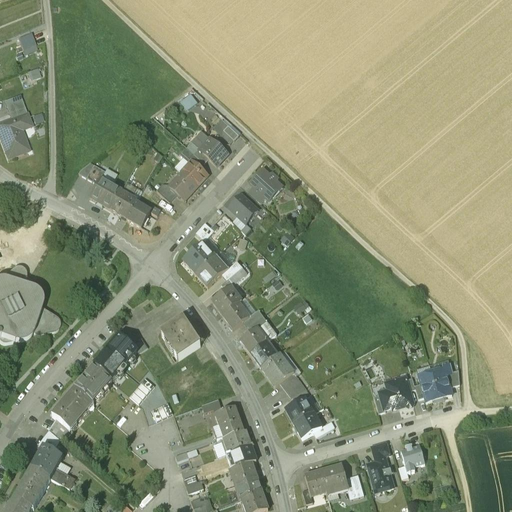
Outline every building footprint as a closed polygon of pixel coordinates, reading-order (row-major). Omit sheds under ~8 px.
[(18,43),(23,53),(36,48),(31,37),(18,43)] [(41,80),(38,71),(27,76),(30,84),(41,80)] [(9,117),(24,111),(19,99),(4,105),(9,117)] [(191,99),(181,106),(186,113),(196,106),(191,99)] [(11,123),(27,117),(24,111),(9,117),(11,123)] [(0,126),(0,141),(7,162),(29,154),(25,145),(23,146),(18,133),(31,128),(27,117),(11,123),(0,126)] [(42,118),(33,120),(36,129),(44,126),(42,118)] [(215,130),(231,146),(233,144),(234,144),(239,139),(222,123),(215,130)] [(227,158),(204,137),(198,142),(195,141),(188,148),(188,149),(186,151),(193,158),(199,152),(200,154),(209,163),(216,169),(227,158)] [(189,167),(191,165),(194,167),(198,162),(193,158),(186,151),(180,159),(189,167)] [(193,158),(198,162),(204,168),(209,163),(200,154),(199,152),(193,158)] [(189,167),(180,176),(197,191),(208,179),(194,167),(191,165),(189,167)] [(101,183),(102,183),(106,176),(90,166),(80,173),(78,177),(97,189),(101,183)] [(119,177),(108,172),(106,176),(102,183),(112,189),(119,177)] [(269,180),(263,174),(251,188),(253,190),(265,201),(269,204),(281,191),(275,185),(278,182),(272,177),(269,180)] [(185,204),(197,191),(180,176),(169,189),(168,189),(178,198),(185,204)] [(90,201),(110,213),(121,194),(112,189),(102,183),(101,183),(97,189),(90,201)] [(110,213),(126,222),(136,206),(131,203),(137,194),(125,188),(121,194),(110,213)] [(169,206),(178,198),(168,189),(169,189),(169,188),(161,189),(156,194),(169,206)] [(265,201),(253,190),(248,195),(261,206),(265,201)] [(131,203),(136,206),(142,195),(137,193),(137,194),(131,203)] [(258,214),(241,198),(229,212),(246,227),(258,214)] [(146,212),(136,206),(126,222),(142,231),(150,216),(151,214),(146,212)] [(149,206),(146,212),(151,214),(150,216),(157,220),(161,213),(149,206)] [(195,237),(205,245),(214,234),(205,226),(195,237)] [(289,248),(297,239),(289,233),(281,242),(289,248)] [(195,278),(196,278),(215,260),(202,246),(194,253),(194,254),(183,264),(195,278)] [(215,260),(196,278),(208,291),(222,279),(228,274),(227,273),(215,260)] [(222,279),(226,284),(243,271),(237,264),(227,273),(228,274),(222,279)] [(0,345),(3,347),(13,345),(16,347),(22,347),(27,344),(31,341),(33,335),(35,338),(38,340),(43,339),(56,336),(59,333),(60,329),(60,325),(57,322),(41,312),(42,307),(42,302),(40,298),(36,294),(26,290),(27,277),(26,273),(22,271),(19,270),(16,270),(1,283),(0,283),(0,345)] [(221,289),(225,294),(231,290),(248,277),(243,271),(226,284),(221,289)] [(273,272),(264,279),(268,284),(277,277),(273,272)] [(276,290),(283,287),(281,280),(274,283),(276,290)] [(211,305),(222,319),(238,307),(242,304),(231,290),(225,294),(211,305)] [(300,317),(312,312),(308,302),(296,307),(300,317)] [(249,320),(238,307),(222,319),(233,333),(244,325),(245,324),(249,321),(249,320)] [(244,325),(248,330),(258,322),(263,318),(259,313),(249,320),(249,321),(245,324),(244,325)] [(263,318),(258,322),(263,328),(257,333),(266,345),(277,337),(263,318)] [(248,330),(252,335),(256,332),(257,333),(263,328),(258,322),(248,330)] [(183,323),(161,338),(178,363),(200,348),(183,323)] [(240,344),(250,357),(266,345),(257,333),(256,332),(252,335),(240,344)] [(132,333),(120,340),(137,354),(138,357),(148,350),(141,341),(140,342),(136,337),(135,338),(132,333)] [(94,370),(112,385),(137,354),(120,340),(119,339),(94,370)] [(250,357),(261,371),(277,359),(266,345),(250,357)] [(301,375),(285,353),(279,357),(296,379),(301,375)] [(279,357),(277,359),(261,371),(272,385),(275,382),(290,371),(279,357)] [(443,372),(431,376),(439,402),(452,399),(449,391),(446,379),(452,377),(452,376),(449,368),(442,370),(443,372)] [(94,370),(75,392),(91,406),(92,407),(112,385),(94,370)] [(306,393),(290,371),(275,382),(290,402),(292,401),(306,393)] [(446,379),(449,391),(459,388),(458,374),(452,376),(452,377),(446,379)] [(426,406),(439,402),(431,376),(418,380),(420,387),(424,401),(426,406)] [(406,383),(405,380),(385,386),(387,393),(379,396),(379,399),(384,414),(385,413),(398,410),(398,411),(406,409),(408,411),(412,410),(413,407),(409,394),(406,383)] [(130,399),(138,407),(154,389),(145,381),(130,399)] [(412,381),(406,383),(409,394),(415,393),(414,389),(412,381)] [(420,387),(414,389),(415,393),(418,403),(424,401),(420,387)] [(86,412),(91,406),(75,392),(52,419),(56,422),(69,433),(71,434),(69,432),(74,426),(76,428),(88,414),(86,412)] [(310,400),(306,393),(292,401),(295,407),(304,402),(304,403),(310,400)] [(384,414),(379,399),(374,400),(378,417),(385,415),(385,413),(384,414)] [(285,413),(294,428),(312,417),(304,403),(304,402),(295,407),(285,413)] [(213,413),(215,418),(222,415),(218,403),(201,408),(204,417),(213,413)] [(156,424),(173,417),(167,406),(151,414),(156,424)] [(215,418),(218,427),(239,420),(235,411),(222,415),(215,418)] [(313,417),(312,417),(294,428),(302,442),(313,436),(319,433),(319,432),(321,430),(313,417)] [(244,435),(239,420),(218,427),(219,430),(212,433),(216,444),(220,443),(244,435)] [(69,433),(56,422),(48,433),(49,434),(60,444),(69,433)] [(331,425),(324,429),(328,435),(335,431),(331,425)] [(319,433),(313,436),(315,442),(328,435),(324,429),(321,430),(319,432),(319,433)] [(43,451),(44,450),(54,456),(60,444),(49,434),(38,448),(43,451)] [(245,434),(244,435),(220,443),(226,458),(231,456),(250,449),(245,434)] [(372,451),(375,462),(384,459),(390,458),(387,446),(372,451)] [(425,468),(419,449),(413,451),(412,448),(405,450),(405,453),(400,455),(405,469),(407,477),(407,476),(415,474),(414,471),(425,468)] [(256,464),(250,449),(231,456),(236,471),(251,466),(256,464)] [(43,451),(31,472),(50,483),(69,493),(75,482),(57,472),(63,461),(54,456),(44,450),(43,451)] [(186,455),(175,459),(177,465),(188,461),(186,455)] [(393,490),(384,459),(375,462),(376,466),(367,468),(375,495),(393,490)] [(214,471),(221,469),(220,463),(212,465),(214,471)] [(231,473),(236,488),(257,481),(251,466),(236,471),(231,473)] [(341,469),(320,475),(325,494),(326,498),(347,492),(345,483),(341,469)] [(407,477),(405,469),(398,471),(402,483),(408,481),(407,476),(407,477)] [(31,472),(15,502),(32,511),(33,511),(50,483),(31,472)] [(311,498),(325,494),(320,475),(304,479),(308,493),(310,498),(311,498)] [(194,479),(183,483),(185,489),(196,485),(194,479)] [(364,499),(359,479),(352,481),(357,501),(364,499)] [(240,504),(242,503),(262,496),(257,481),(236,488),(235,489),(240,504)] [(347,492),(350,503),(357,501),(352,481),(345,483),(347,492)] [(196,485),(185,489),(188,497),(203,491),(201,484),(196,485)] [(437,500),(454,495),(451,485),(434,490),(437,500)] [(310,498),(308,493),(302,495),(306,508),(313,506),(311,498),(310,498)] [(267,511),(262,496),(242,503),(245,511),(267,511)] [(211,511),(207,498),(191,504),(193,511),(211,511)] [(31,511),(32,511),(15,502),(14,501),(7,511),(31,511)]
